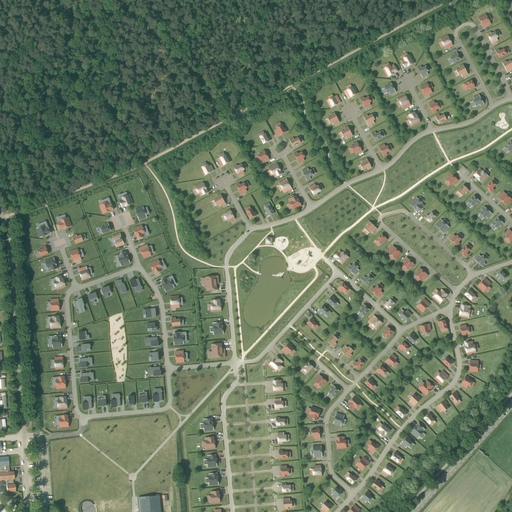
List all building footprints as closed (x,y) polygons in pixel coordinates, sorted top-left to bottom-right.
[(485,14),(478,18),(480,21),(481,24),(482,24),(484,29),(491,24),(489,21),(487,17),(485,14)] [(492,44),(498,41),(497,39),(498,37),(498,36),(496,32),(495,31),(491,34),(490,32),(487,34),(488,35),(487,36),(488,37),(490,41),(491,42),(492,44)] [(447,35),(440,39),(441,41),(440,41),(441,42),(443,46),(444,47),(446,50),(453,46),(451,43),(452,43),(451,42),(451,41),(449,37),(449,38),(448,36),(448,37),(447,35)] [(499,58),(507,54),(504,49),(500,51),(499,49),(495,51),(499,58)] [(453,64),(461,60),(460,59),(458,55),(456,52),(453,54),(454,56),(450,58),(451,59),(450,59),(452,63),(453,63),(453,64)] [(415,63),(411,54),(409,55),(403,58),(403,59),(401,61),(402,63),(404,69),(414,64),(414,63),(415,63)] [(502,62),(508,72),(511,70),(511,67),(511,66),(511,63),(510,60),(507,62),(506,61),(502,62)] [(468,74),(463,64),(459,66),(460,68),(456,70),(459,76),(461,75),(462,77),(468,74)] [(383,69),(387,78),(389,77),(390,76),(390,77),(394,75),(394,74),(398,72),(395,67),(394,65),(391,66),(390,65),(389,66),(389,65),(385,67),(385,68),(384,68),(384,69),(383,69)] [(423,78),(428,75),(427,72),(429,72),(428,70),(426,67),(425,66),(422,68),(421,66),(417,68),(419,71),(420,74),(421,74),(423,78)] [(471,80),(464,84),(465,85),(464,85),(466,89),(467,90),(471,87),(472,89),(475,87),(474,85),(472,81),(471,80)] [(390,95),(396,92),(394,89),(392,85),(391,82),(387,84),(388,86),(384,88),(385,89),(386,93),(386,92),(387,94),(389,93),(390,95)] [(425,97),(432,93),(430,89),(431,89),(429,85),(428,85),(427,83),(419,87),(421,89),(423,93),(425,97)] [(354,86),(344,92),(348,99),(358,93),(354,86)] [(479,94),(473,97),(474,100),(473,101),(473,102),(475,106),(476,107),(480,104),(481,106),(484,104),(483,102),(483,101),(481,98),(479,94)] [(337,95),(327,101),(331,108),(341,103),(337,95)] [(403,109),(410,105),(409,103),(409,102),(409,101),(407,97),(406,96),(405,95),(397,99),(399,102),(401,106),(401,105),(403,109)] [(360,99),(365,109),(371,106),(370,103),(371,102),(368,97),(364,99),(363,97),(360,99)] [(434,101),(428,104),(430,108),(432,111),(434,114),(437,112),(436,111),(440,108),(439,107),(440,107),(438,104),(437,104),(437,103),(435,104),(434,101)] [(412,127),(420,122),(420,121),(419,120),(419,119),(417,116),(416,114),(416,115),(415,112),(408,115),(406,117),(408,120),(408,121),(410,125),(410,124),(411,126),(412,127)] [(339,123),(334,113),(331,114),(332,116),(328,118),(331,124),(332,123),(334,126),(339,123)] [(368,125),(369,127),(375,124),(373,121),(375,120),(372,114),(368,116),(367,115),(363,117),(368,125)] [(439,124),(447,120),(444,114),(440,116),(439,115),(435,116),(439,124)] [(278,137),(288,131),(286,128),(284,129),(282,125),(276,128),(277,130),(274,131),(278,137)] [(353,136),(347,126),(344,128),(345,130),(341,132),(344,138),(346,137),(347,139),(353,136)] [(371,134),(375,142),(383,138),(380,132),(376,134),(375,132),(371,134)] [(260,137),(263,144),(271,141),(269,137),(267,138),(265,134),(260,137)] [(293,147),(301,143),(298,138),(294,140),(293,138),(290,140),(293,147)] [(362,152),(357,142),(354,144),(354,145),(350,148),(353,153),(355,152),(357,155),(362,152)] [(379,147),(384,157),(388,155),(387,153),(390,151),(387,146),(385,147),(384,144),(379,147)] [(269,160),(264,150),(261,152),(262,154),(258,156),(261,161),(262,160),(264,163),(269,160)] [(294,154),(299,164),(305,161),(303,158),(305,157),(302,152),(298,154),(297,152),(294,154)] [(227,154),(217,160),(221,167),(231,162),(227,154)] [(372,168),(366,158),(361,161),(362,164),(360,165),(363,170),(367,168),(368,170),(372,168)] [(277,163),(268,168),(272,175),(273,175),(275,178),(282,174),(277,163)] [(204,176),(214,171),(211,165),(208,166),(207,164),(202,168),(204,172),(202,173),(204,176)] [(233,166),(238,176),(244,173),(243,171),(245,170),(242,164),(238,166),(237,165),(233,166)] [(302,171),(307,181),(310,179),(310,177),(313,175),(310,170),(309,171),(307,168),(302,171)] [(482,184),(489,177),(487,175),(488,175),(487,174),(483,171),(482,170),(482,171),(480,168),(478,170),(477,171),(474,174),(474,175),(473,175),(476,178),(475,178),(476,179),(480,182),(481,183),(482,184)] [(454,185),(458,181),(455,178),(456,178),(452,175),(450,173),(447,176),(449,177),(446,180),(447,181),(450,184),(451,185),(452,183),(454,185)] [(292,189),(286,179),(279,183),(284,193),(292,189)] [(491,181),(485,187),(486,188),(489,191),(492,193),(494,190),(493,189),(496,185),(491,181)] [(208,193),(203,182),(194,186),(198,194),(199,193),(201,196),(208,193)] [(236,185),(241,195),(247,192),(245,189),(247,188),(244,183),(241,185),(240,183),(236,185)] [(309,187),(315,197),(318,195),(317,193),(321,191),(318,186),(316,187),(315,184),(309,187)] [(463,185),(457,191),(462,196),(465,192),(467,194),(469,191),(463,185)] [(511,199),(503,192),(497,198),(501,201),(504,204),(506,206),(511,199)] [(225,204),(221,194),(217,196),(218,198),(214,200),(217,206),(219,205),(220,207),(225,204)] [(125,207),(133,204),(129,195),(122,198),(119,199),(122,208),(125,206),(125,207)] [(302,206),(296,196),(289,200),(290,203),(289,203),(293,211),(302,206)] [(473,196),(468,202),(469,203),(472,206),(473,206),(476,203),(477,204),(480,202),(477,199),(478,199),(475,196),(474,197),(473,196)] [(416,197),(409,204),(412,207),(415,209),(416,210),(418,212),(419,211),(422,208),(425,205),(421,202),(422,202),(418,199),(416,197)] [(99,205),(103,214),(110,212),(110,211),(113,210),(110,202),(107,203),(107,202),(99,205)] [(275,213),(271,206),(265,209),(267,213),(265,214),(267,217),(275,213)] [(488,219),(492,214),(489,211),(486,208),(486,209),(484,206),(481,209),(482,211),(479,214),(480,215),(483,218),(484,218),(486,217),(488,219)] [(135,210),(139,221),(147,218),(143,207),(135,210)] [(246,212),(250,219),(258,215),(255,212),(254,213),(252,209),(246,212)] [(235,219),(230,210),(226,211),(227,213),(223,215),(226,221),(228,220),(229,222),(235,219)] [(431,212),(428,216),(427,215),(424,218),(425,219),(426,220),(429,223),(431,224),(437,217),(436,216),(432,213),(431,212)] [(60,220),(57,222),(60,230),(64,229),(71,226),(68,217),(60,220)] [(497,218),(492,224),(493,225),(495,228),(496,228),(500,225),(501,227),(504,224),(501,222),(502,221),(498,218),(498,219),(497,218)] [(444,234),(449,228),(446,225),(446,224),(443,222),(441,219),(435,226),(437,228),(440,231),(444,234)] [(377,229),(369,221),(366,224),(368,225),(365,229),(369,233),(371,232),(373,234),(377,229)] [(103,234),(111,231),(108,223),(104,224),(105,226),(101,228),(103,234)] [(44,226),(36,229),(40,238),(47,235),(51,233),(48,225),(44,227),(44,226)] [(142,225),(133,229),(136,236),(137,240),(145,236),(144,233),(145,233),(142,225)] [(120,233),(112,236),(116,247),(124,244),(120,233)] [(381,234),(375,240),(379,244),(380,245),(383,242),(385,243),(388,240),(381,234)] [(453,234),(449,239),(452,242),(455,245),(457,247),(460,244),(459,243),(462,239),(461,239),(457,236),(457,235),(456,236),(453,234)] [(76,235),(72,236),(75,244),(83,241),(81,235),(77,237),(76,235)] [(147,245),(139,248),(143,259),(151,256),(147,245)] [(42,249),(38,251),(40,257),(48,254),(46,246),(42,247),(42,249)] [(401,254),(393,246),(387,252),(395,260),(401,254)] [(465,246),(460,252),(461,253),(460,253),(464,256),(464,255),(466,258),(469,255),(467,253),(470,250),(466,246),(465,246)] [(78,249),(70,252),(73,263),(81,260),(78,249)] [(333,257),(342,265),(349,258),(342,252),(339,250),(333,257)] [(121,267),(130,263),(127,255),(127,256),(126,252),(118,255),(119,259),(118,259),(121,267)] [(479,255),(474,260),(477,262),(477,263),(480,265),(483,267),(486,264),(484,263),(487,260),(482,255),(481,257),(479,255)] [(414,265),(406,257),(402,262),(404,264),(403,266),(407,270),(410,267),(412,268),(414,265)] [(54,258),(45,261),(47,269),(48,268),(49,272),(57,269),(56,265),(54,258)] [(158,260),(150,264),(153,271),(154,271),(155,274),(163,270),(161,267),(162,267),(158,260)] [(346,268),(355,276),(359,271),(357,269),(358,267),(354,263),(351,266),(349,265),(346,268)] [(86,267),(78,270),(82,280),(90,278),(86,267)] [(428,276),(420,268),(417,271),(419,272),(415,275),(420,280),(421,278),(423,280),(428,276)] [(508,276),(501,271),(500,271),(498,274),(495,277),(498,280),(500,278),(503,281),(504,280),(507,277),(508,276)] [(361,280),(367,286),(373,279),(368,275),(365,278),(364,277),(361,280)] [(61,276),(53,279),(54,282),(57,290),(66,287),(63,279),(61,276)] [(205,277),(206,291),(217,290),(216,282),(219,282),(218,276),(205,277)] [(162,285),(166,292),(174,288),(170,280),(170,281),(168,277),(160,281),(162,285)] [(134,279),(129,281),(132,288),(136,287),(138,292),(143,290),(142,288),(142,287),(141,287),(138,278),(134,280),(134,279)] [(491,283),(485,278),(482,281),(479,284),(477,287),(483,292),(485,290),(486,290),(489,287),(488,287),(491,283)] [(123,284),(121,280),(116,281),(119,290),(121,289),(123,293),(125,293),(126,293),(126,292),(127,292),(124,284),(123,284)] [(349,289),(343,283),(337,289),(340,292),(342,291),(345,294),(346,293),(349,289)] [(105,287),(101,289),(104,296),(107,295),(108,295),(108,294),(112,293),(108,285),(105,286),(105,287)] [(370,290),(378,298),(383,293),(380,291),(382,290),(377,285),(374,289),(373,287),(370,290)] [(464,295),(471,301),(476,296),(472,292),(473,291),(470,288),(464,295)] [(441,303),(448,295),(441,289),(439,292),(438,291),(432,298),(440,304),(440,303),(441,303)] [(95,291),(92,293),(92,294),(88,295),(90,302),(94,301),(94,302),(95,301),(98,300),(95,291)] [(327,301),(333,307),(337,302),(334,299),(336,298),(332,295),(327,301)] [(179,296),(170,297),(171,308),(180,308),(179,296)] [(78,301),(74,302),(77,311),(76,311),(76,312),(77,312),(78,314),(82,312),(81,307),(85,306),(84,306),(82,298),(77,300),(78,301)] [(58,299),(50,300),(51,311),(60,311),(58,299)] [(389,310),(395,304),(390,299),(387,302),(385,301),(382,304),(389,310)] [(422,313),(430,304),(424,299),(416,307),(422,313)] [(211,304),(211,312),(221,311),(221,304),(220,304),(220,300),(211,301),(211,304)] [(369,310),(363,304),(360,307),(362,309),(359,312),(364,316),(369,310)] [(329,311),(323,305),(317,312),(320,315),(322,313),(325,316),(326,316),(329,311)] [(459,317),(468,318),(469,317),(470,310),(471,307),(461,305),(460,308),(459,315),(459,317)] [(94,323),(93,323),(94,325),(104,321),(109,323),(109,335),(109,336),(109,340),(109,341),(110,347),(110,352),(111,358),(112,361),(113,367),(113,369),(114,371),(115,377),(111,382),(90,384),(90,386),(93,385),(94,385),(106,384),(107,384),(116,383),(119,383),(122,383),(124,383),(135,382),(138,381),(149,380),(150,380),(153,380),(153,379),(131,380),(130,380),(125,376),(127,368),(127,367),(127,366),(127,364),(127,360),(127,359),(127,353),(127,351),(127,346),(127,344),(126,336),(125,334),(125,331),(124,323),(124,322),(124,320),(124,318),(127,313),(127,312),(138,308),(138,306),(137,307),(136,307),(125,311),(124,312),(115,315),(108,317),(105,318),(94,322),(94,323)] [(146,315),(146,318),(156,317),(155,309),(143,310),(143,311),(145,311),(146,314),(145,314),(145,315),(146,315)] [(404,323),(412,315),(407,310),(405,312),(404,311),(400,316),(403,319),(402,320),(404,323)] [(382,323),(373,315),(368,322),(376,330),(382,323)] [(59,316),(50,317),(51,320),(50,320),(51,329),(61,328),(60,320),(59,320),(59,316)] [(306,324),(313,329),(317,324),(314,321),(315,319),(312,317),(306,324)] [(171,318),(172,326),(180,326),(180,319),(175,320),(175,318),(171,318)] [(441,330),(442,330),(447,329),(446,320),(437,322),(438,326),(440,326),(441,330)] [(213,327),(213,335),(223,334),(222,326),(222,322),(213,323),(213,327)] [(430,324),(419,327),(419,330),(421,330),(422,335),(429,333),(428,331),(431,330),(430,324)] [(460,326),(462,337),(466,336),(465,335),(470,334),(469,327),(467,328),(466,325),(460,326)] [(387,339),(393,332),(387,327),(384,329),(386,331),(383,334),(387,339)] [(86,331),(78,332),(78,336),(79,336),(80,340),(87,340),(87,336),(87,335),(86,331)] [(406,338),(412,344),(417,339),(414,336),(415,335),(412,332),(406,338)] [(173,337),(174,345),(184,344),(183,336),(182,336),(182,333),(173,333),(174,337),(173,337)] [(52,340),(52,348),(62,347),(61,339),(61,335),(52,336),(52,340)] [(333,335),(328,341),(334,347),(337,344),(335,343),(338,340),(333,335)] [(151,347),(159,346),(158,341),(157,341),(157,337),(148,338),(148,337),(147,337),(147,338),(145,338),(145,343),(151,343),(151,347)] [(467,355),(476,353),(474,344),(473,344),(472,341),(464,343),(466,354),(467,355)] [(409,347),(403,342),(397,348),(400,351),(402,349),(405,352),(409,347)] [(289,343),(282,351),(286,355),(288,353),(290,354),(294,350),(291,347),(292,345),(289,343)] [(221,344),(211,344),(212,358),(225,357),(225,352),(222,352),(221,344)] [(341,351),(349,359),(352,356),(351,354),(354,351),(349,346),(347,348),(345,346),(341,351)] [(183,351),(175,352),(176,363),(184,362),(183,351)] [(151,361),(160,360),(160,357),(158,357),(158,352),(151,353),(151,356),(150,356),(150,358),(151,358),(151,361)] [(393,353),(385,362),(388,365),(389,363),(393,367),(397,362),(395,360),(397,358),(393,353)] [(268,365),(275,372),(276,371),(277,371),(281,365),(281,364),(283,362),(281,360),(276,356),(269,364),(268,365)] [(63,357),(54,358),(55,369),(64,368),(63,357)] [(80,363),(79,363),(79,368),(87,367),(87,363),(92,363),(92,358),(89,358),(89,357),(88,357),(88,358),(79,359),(80,363)] [(442,362),(448,368),(454,361),(451,359),(450,360),(447,357),(442,362)] [(352,364),(359,370),(364,364),(360,359),(356,363),(355,361),(352,364)] [(470,360),(469,372),(478,372),(478,360),(470,360)] [(308,362),(302,369),(307,374),(311,370),(312,371),(314,368),(313,368),(314,367),(308,362)] [(387,371),(381,366),(375,372),(378,375),(380,373),(383,376),(387,371)] [(154,377),(161,376),(161,371),(160,371),(160,367),(151,368),(151,367),(150,367),(150,368),(147,368),(148,373),(153,372),(154,377)] [(442,370),(435,379),(441,385),(449,376),(442,370)] [(81,378),(80,378),(81,383),(88,382),(88,378),(93,378),(93,373),(91,373),(91,372),(90,372),(90,373),(81,374),(81,378)] [(327,382),(319,375),(315,379),(317,381),(316,383),(320,387),(323,384),(325,385),(327,382)] [(466,375),(461,386),(466,389),(468,386),(470,387),(473,381),(469,379),(470,377),(466,375)] [(64,376),(56,377),(56,381),(55,381),(56,389),(66,388),(65,380),(64,376)] [(370,377),(365,384),(371,390),(375,385),(372,382),(373,380),(370,377)] [(273,380),(273,391),(274,391),(274,393),(283,392),(283,390),(283,383),(281,383),(281,380),(279,380),(273,380)] [(419,389),(426,396),(432,390),(431,389),(433,387),(427,381),(419,389)] [(333,397),(339,391),(333,386),(330,388),(332,390),(329,393),(333,397)] [(153,395),(153,402),(158,402),(158,401),(162,401),(161,392),(162,392),(162,391),(161,391),(161,388),(156,389),(157,394),(153,395)] [(449,397),(454,404),(460,400),(457,396),(458,395),(456,392),(449,397)] [(115,400),(111,400),(112,408),(116,407),(120,406),(120,397),(120,396),(119,394),(115,394),(115,400)] [(139,395),(140,404),(143,404),(143,402),(148,402),(147,395),(144,395),(144,394),(142,394),(142,395),(139,395)] [(414,407),(421,398),(418,396),(417,397),(414,394),(409,399),(411,400),(409,402),(414,407)] [(86,402),(82,403),(83,410),(88,410),(88,409),(92,409),(91,400),(92,400),(92,399),(91,399),(91,396),(86,397),(86,402)] [(355,396),(347,405),(353,411),(355,408),(356,409),(362,402),(355,396)] [(66,397),(57,397),(58,401),(57,401),(58,409),(68,408),(67,400),(66,400),(66,397)] [(101,399),(98,399),(98,408),(102,407),(102,406),(106,406),(106,398),(102,398),(101,398),(101,399)] [(274,399),(275,410),(279,410),(279,408),(284,408),(283,401),(281,401),(281,399),(274,399)] [(445,400),(436,407),(440,412),(442,411),(443,412),(449,408),(446,405),(447,403),(445,400)] [(318,418),(321,410),(312,407),(309,414),(309,415),(308,418),(316,421),(317,418),(318,418)] [(395,413),(402,419),(408,412),(405,409),(404,411),(400,407),(395,413)] [(428,413),(423,419),(430,425),(435,420),(431,417),(433,415),(430,412),(428,414),(428,413)] [(336,413),(333,424),(341,427),(344,416),(336,413)] [(59,419),(59,427),(69,427),(68,419),(68,415),(59,415),(59,419)] [(276,418),(276,427),(285,426),(285,419),(280,419),(280,418),(276,418)] [(204,423),(204,431),(214,430),(213,422),(212,419),(203,419),(204,423)] [(391,429),(384,423),(376,431),(377,433),(383,439),(391,429)] [(410,432),(417,439),(426,430),(419,424),(416,426),(410,432)] [(320,439),(319,428),(315,428),(315,430),(311,430),(312,437),(314,437),(314,439),(320,439)] [(277,433),(278,444),(282,444),(282,442),(287,442),(286,435),(284,435),(284,433),(277,433)] [(408,436),(400,444),(405,449),(407,446),(408,448),(413,443),(409,440),(411,438),(408,436)] [(205,442),(206,450),(215,449),(215,441),(214,441),(214,437),(205,438),(205,442)] [(336,437),(337,449),(346,449),(346,440),(345,440),(344,437),(336,437)] [(372,454),(380,446),(377,443),(375,445),(372,442),(368,446),(369,448),(367,450),(372,454)] [(313,446),(314,458),(322,458),(321,446),(313,446)] [(280,459),(288,458),(287,452),(283,452),(283,451),(279,451),(280,459)] [(396,451),(390,458),(398,464),(402,458),(398,455),(399,453),(396,451)] [(207,459),(208,467),(217,467),(216,458),(216,455),(208,456),(208,459),(207,459)] [(9,472),(8,457),(3,457),(0,457),(0,479),(6,480),(7,492),(15,491),(15,484),(13,484),(13,479),(14,479),(14,472),(9,472)] [(362,471),(370,463),(364,457),(356,466),(362,471)] [(388,463),(381,473),(387,477),(388,474),(390,476),(394,470),(390,467),(391,466),(388,463)] [(312,468),(313,476),(318,475),(318,477),(322,476),(321,475),(322,475),(321,467),(321,468),(321,465),(314,466),(315,468),(312,468)] [(280,466),(281,477),(285,477),(285,475),(289,475),(289,469),(287,469),(287,466),(280,466)] [(208,478),(209,486),(219,485),(218,477),(217,473),(209,474),(209,477),(208,478)] [(350,473),(345,479),(348,481),(350,483),(352,485),(358,478),(355,475),(354,477),(350,473)] [(372,486),(378,491),(382,486),(379,483),(380,482),(377,479),(372,486)] [(283,492),(291,492),(290,485),(286,486),(286,484),(282,484),(283,492)] [(336,500),(343,491),(341,489),(339,490),(336,487),(331,492),(333,493),(331,495),(336,500)] [(367,490),(360,499),(365,503),(366,501),(368,503),(372,498),(369,495),(370,493),(367,490)] [(210,495),(211,503),(220,503),(220,494),(219,494),(219,491),(211,492),(211,495),(210,495)] [(161,511),(160,496),(138,497),(139,511),(161,511)] [(283,499),(284,510),(288,509),(288,508),(292,507),(292,501),(290,501),(289,498),(283,499)] [(81,511),(96,511),(97,511),(96,508),(94,505),(93,505),(92,503),(90,502),(87,501),(85,502),(82,503),(81,506),(80,508),(81,510),(81,511)] [(323,511),(327,511),(333,506),(330,503),(329,505),(326,502),(321,506),(323,507),(321,509),(323,511)]
